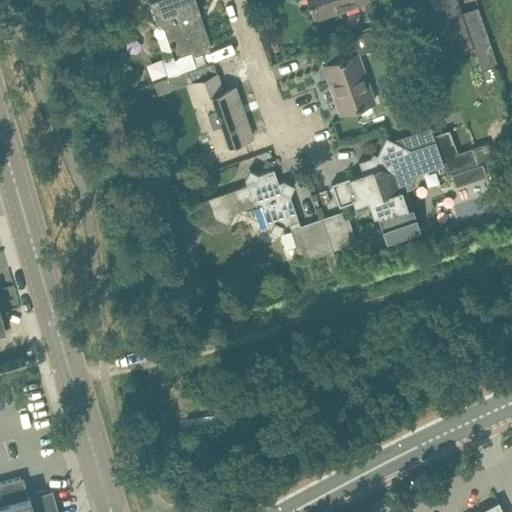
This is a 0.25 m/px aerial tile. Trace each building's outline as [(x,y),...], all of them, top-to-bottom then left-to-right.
[(148,0),(157,26),(161,24),(173,56),(188,50),(190,56),(209,49),(200,23),(198,24),(193,13),(199,11),(195,0),(148,0)] [(308,5),(310,5),(315,18),(365,0),(367,0),(377,26),(393,20),(385,0),(311,0),(307,2),(308,5)] [(424,32),(427,32),(435,30),(444,56),(473,46),(457,0),(406,0),(409,6),(419,2),(424,17),(420,20),(419,22),(418,24),(418,26),(419,30),(422,32),(424,32)] [(511,0),(477,0),(485,24),(500,23),(502,34),(499,35),(503,46),(506,46),(506,41),(511,40),(511,0)] [(393,21),(318,47),(324,64),(323,65),(323,66),(328,81),(340,112),(341,112),(358,106),(374,101),(357,53),(375,47),(399,39),(393,21)] [(100,39),(87,46),(93,58),(106,52),(100,39)] [(187,84),(195,106),(201,104),(217,148),(233,143),(251,136),(234,87),(222,91),(217,74),(216,73),(187,84)] [(150,85),(154,96),(167,91),(162,80),(150,85)] [(434,134),(436,139),(435,140),(442,163),(441,163),(446,175),(477,163),(473,147),(458,152),(450,129),(434,134)] [(405,135),(391,139),(403,145),(410,148),(405,135)] [(331,182),(329,187),(333,189),(339,205),(370,194),(386,241),(420,230),(405,188),(412,185),(412,184),(415,183),(414,179),(418,171),(441,163),(442,163),(435,140),(410,148),(403,145),(391,139),(385,136),(376,154),(372,152),(370,156),(358,160),(359,161),(363,160),(366,170),(331,182)] [(234,210),(259,201),(269,229),(278,234),(283,224),(298,219),(289,194),(293,184),(284,180),(274,183),(270,169),(259,173),(249,168),(244,178),(246,183),(195,200),(200,216),(197,222),(217,231),(219,227),(228,224),(234,210)] [(181,203),(172,183),(156,191),(166,210),(181,203)] [(346,210),(322,217),(333,249),(343,246),(347,259),(360,255),(356,242),(354,235),(346,210)] [(333,249),(322,217),(299,224),(291,227),(298,245),(295,249),(299,251),(309,256),(333,249)] [(225,412),(177,421),(179,431),(227,422),(225,412)] [(0,511),(57,511),(51,490),(29,496),(26,497),(7,502),(1,483),(1,481),(0,481),(0,511)] [(503,511),(498,502),(499,501),(498,500),(475,511),(503,511)]
